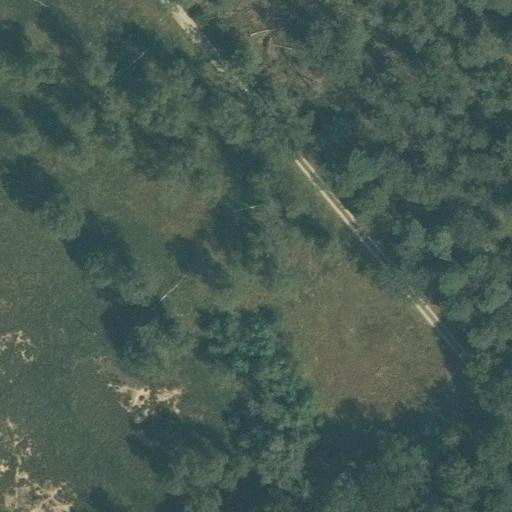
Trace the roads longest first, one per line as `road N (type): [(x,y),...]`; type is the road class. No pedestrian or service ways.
road 1 (track): [(155,0),(511,423)]
road 2 (track): [(250,511),(496,405)]
road 3 (track): [(496,405),(480,452),(437,511)]
